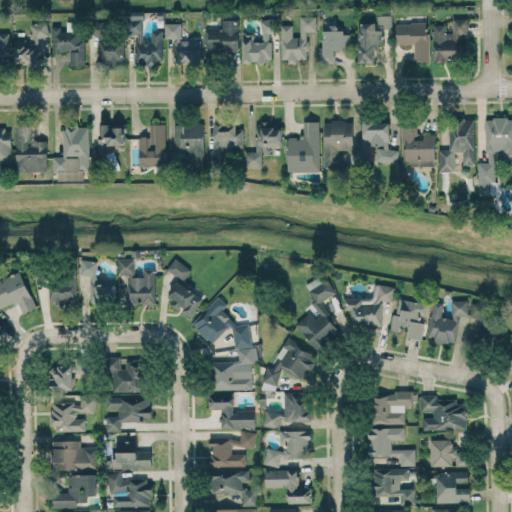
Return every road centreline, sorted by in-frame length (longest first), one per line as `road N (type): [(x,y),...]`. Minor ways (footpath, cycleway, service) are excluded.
road 1 (residential): [(0,95),(511,84)]
road 2 (residential): [(110,331),(28,335),(20,372),(24,511)]
road 3 (residential): [(110,331),(185,340),(188,511)]
road 4 (residential): [(421,367),(363,360),(347,366),(347,511)]
road 5 (residential): [(503,511),(499,389),(421,367)]
